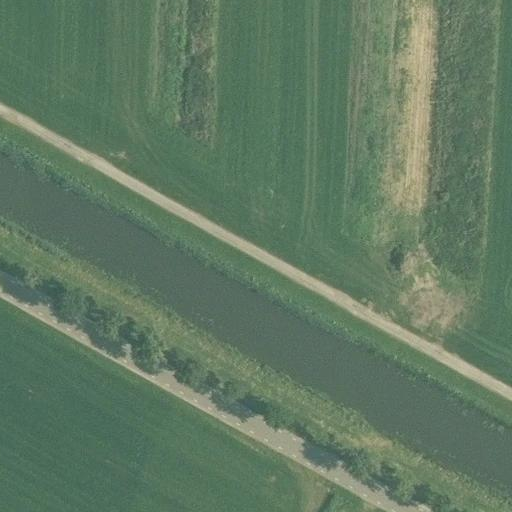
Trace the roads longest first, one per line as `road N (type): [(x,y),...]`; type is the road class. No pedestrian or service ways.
road 1 (track): [(511,402),(0,116)]
road 2 (tertiary): [(405,511),(0,281)]
